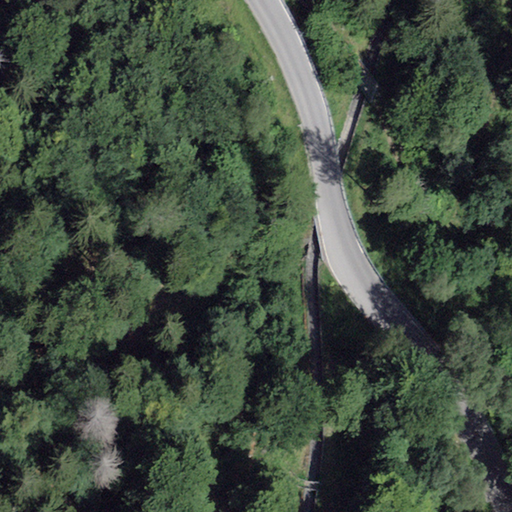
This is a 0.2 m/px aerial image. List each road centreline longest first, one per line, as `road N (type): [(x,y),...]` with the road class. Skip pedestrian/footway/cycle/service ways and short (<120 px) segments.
road 1 (tertiary): [(261,0),(304,82),(348,268),(473,419),(505,511)]
road 2 (track): [(511,29),(458,226),(453,238),(438,239),(417,216),(377,100),(303,0)]
